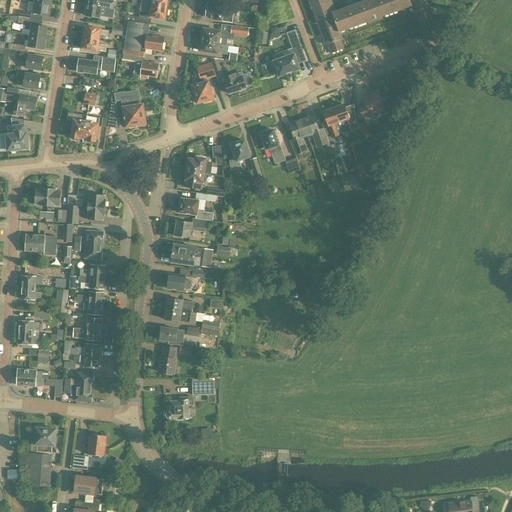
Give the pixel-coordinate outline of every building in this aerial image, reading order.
[(102,0),(87,0),(87,5),(114,10),(113,9),(114,3),(102,0)] [(140,0),(140,5),(161,8),(165,9),(168,9),(169,2),(166,2),(166,0),(140,0)] [(430,7),(427,0),(365,0),(336,10),(332,0),(308,0),(325,46),(327,45),(331,54),(343,49),(340,40),(342,40),(340,32),(411,6),(413,13),(415,12),(419,22),(431,17),(428,8),(430,7)] [(49,16),(50,5),(34,3),(32,14),(49,16)] [(214,20),(221,21),(221,22),(232,23),(233,18),(233,17),(233,16),(234,6),(223,5),(223,6),(207,4),(207,7),(204,6),(203,16),(206,17),(215,18),(214,20)] [(113,19),(114,10),(87,5),(85,16),(99,18),(100,17),(113,19)] [(140,5),(139,11),(150,13),(150,17),(151,17),(155,18),(159,19),(164,19),(164,15),(167,16),(168,9),(165,9),(161,8),(140,5)] [(124,50),(126,50),(140,52),(139,52),(140,53),(141,52),(141,47),(143,37),(146,38),(147,36),(148,36),(149,25),(138,23),(128,22),(124,50)] [(47,27),(29,25),(26,24),(25,30),(30,30),(29,36),(45,39),(47,27)] [(122,36),(123,28),(112,26),(111,35),(122,36)] [(230,35),(220,33),(220,32),(203,29),(203,31),(201,30),(200,36),(202,37),(201,40),(203,40),(205,40),(214,42),(217,42),(219,43),(218,44),(229,46),(232,46),(234,35),(248,36),(249,28),(232,26),(230,35)] [(98,40),(99,36),(107,38),(108,31),(100,30),(100,29),(85,27),(84,31),(83,30),(82,38),(98,40)] [(286,33),(289,42),(298,39),(295,30),(286,33)] [(266,45),(268,33),(260,32),(258,44),(266,45)] [(147,36),(146,38),(145,47),(145,49),(161,51),(163,37),(158,37),(159,36),(151,34),(151,36),(148,36),(147,36)] [(44,50),(45,39),(29,36),(27,47),(44,50)] [(106,46),(98,45),(98,40),(82,38),(81,45),(82,45),(81,49),(105,53),(106,46)] [(200,51),(217,54),(227,55),(229,46),(218,44),(219,43),(217,42),(214,42),(205,40),(203,40),(201,40),(201,43),(199,43),(198,49),(200,49),(200,51)] [(273,61),(279,77),(287,74),(292,72),(291,72),(299,69),(297,63),(303,61),(298,46),(292,48),(294,54),(273,61)] [(107,59),(110,59),(115,60),(118,60),(119,52),(108,50),(107,59)] [(139,52),(140,52),(126,50),(124,50),(123,60),(144,62),(145,52),(141,52),(140,53),(139,52)] [(19,58),(27,59),(26,68),(41,71),(43,57),(29,55),(30,53),(24,52),(20,51),(20,52),(19,58)] [(102,63),(79,60),(78,62),(76,61),(75,68),(78,68),(77,72),(96,74),(97,70),(101,70),(114,72),(115,60),(110,59),(103,58),(102,63)] [(211,63),(215,75),(222,73),(218,59),(210,58),(211,63)] [(156,77),(157,72),(159,72),(160,66),(158,66),(158,65),(143,63),(142,67),(135,66),(133,74),(141,75),(141,78),(147,79),(148,76),(156,77)] [(213,99),(208,82),(207,79),(216,77),(215,75),(211,63),(196,67),(201,84),(192,86),(194,96),(192,96),(194,103),(196,103),(197,103),(205,101),(205,103),(212,101),(212,99),(213,99)] [(229,94),(246,88),(245,87),(253,84),(249,73),(243,75),(242,72),(235,74),(223,78),(225,82),(224,82),(229,94)] [(40,76),(25,74),(17,73),(16,78),(24,80),(23,87),(38,89),(40,76)] [(84,85),(94,86),(95,79),(85,78),(84,85)] [(7,90),(6,95),(17,97),(18,90),(7,88),(7,90)] [(126,127),(145,124),(142,105),(141,105),(138,90),(125,92),(125,91),(114,93),(115,101),(122,100),(123,108),(126,127)] [(362,117),(383,110),(377,94),(375,94),(375,92),(369,94),(370,96),(364,98),(367,107),(360,110),(362,117)] [(20,95),(18,108),(15,107),(13,116),(24,118),(25,110),(34,111),(37,98),(20,95)] [(357,124),(358,124),(355,117),(349,119),(344,105),(340,106),(339,105),(335,106),(335,108),(334,108),(339,122),(343,134),(359,128),(357,124)] [(332,138),(340,135),(335,124),(339,122),(334,108),(332,109),(332,107),(327,109),(327,111),(323,112),(328,126),(332,138)] [(85,126),(86,122),(87,116),(68,113),(67,121),(73,122),(71,138),(72,139),(72,140),(77,141),(77,140),(79,139),(79,138),(83,139),(85,126)] [(309,118),(301,120),(307,137),(313,135),(317,147),(329,142),(323,127),(318,129),(312,114),(308,116),(309,118)] [(99,118),(87,116),(86,122),(85,126),(83,139),(87,139),(86,140),(87,140),(88,142),(93,143),(95,142),(99,118)] [(303,139),(307,137),(301,120),(294,123),(293,121),(289,123),(294,138),(290,140),(295,155),(307,150),(303,139)] [(357,124),(359,128),(363,140),(371,137),(365,121),(358,124),(357,124)] [(24,126),(14,126),(14,125),(7,126),(8,135),(6,135),(7,150),(9,150),(11,151),(11,152),(15,151),(17,150),(28,149),(26,133),(25,133),(24,126)] [(266,150),(269,148),(275,164),(285,161),(282,150),(281,150),(280,145),(278,145),(273,130),(267,133),(267,131),(261,133),(262,135),(261,135),(266,150)] [(231,145),(236,158),(229,161),(230,171),(239,170),(238,161),(250,157),(244,141),(238,143),(237,142),(232,144),(232,145),(231,145)] [(330,146),(332,153),(333,155),(339,153),(336,144),(330,146)] [(220,147),(212,147),(213,157),(221,157),(220,147)] [(285,161),(289,173),(301,169),(297,157),(285,161)] [(205,162),(206,160),(197,158),(196,161),(189,160),(187,168),(184,173),(203,176),(204,172),(211,173),(212,163),(205,162)] [(255,178),(262,175),(256,159),(249,161),(255,178)] [(367,163),(358,166),(360,174),(370,171),(367,163)] [(203,179),(203,176),(184,173),(183,177),(185,181),(184,187),(201,190),(202,187),(205,188),(206,180),(203,179)] [(359,174),(342,177),(344,191),(361,188),(359,174)] [(79,188),(91,190),(93,183),(80,181),(79,188)] [(47,206),(48,188),(40,188),(40,189),(35,189),(35,205),(47,206)] [(57,189),(48,188),(47,206),(60,207),(61,191),(57,191),(57,189)] [(196,219),(207,221),(212,222),(213,214),(204,212),(204,210),(197,209),(198,200),(215,202),(216,196),(215,195),(196,193),(195,200),(189,199),(189,200),(182,199),(180,213),(196,215),(196,219)] [(75,206),(76,199),(77,194),(68,194),(67,206),(68,206),(75,206)] [(105,208),(106,200),(105,200),(105,195),(89,194),(88,207),(105,208)] [(75,206),(68,206),(66,223),(78,224),(80,207),(75,206)] [(105,217),(105,208),(88,207),(87,220),(103,221),(103,217),(105,217)] [(60,213),(47,212),(46,222),(60,223),(60,213)] [(207,221),(196,219),(192,219),(192,223),(177,221),(175,236),(189,239),(190,231),(206,233),(207,221)] [(63,233),(72,234),(72,225),(64,224),(63,233)] [(102,246),(103,232),(87,231),(86,245),(102,246)] [(51,244),(56,245),(57,237),(45,236),(26,235),(26,243),(51,244)] [(25,252),(44,252),(44,255),(56,256),(56,245),(51,244),(26,243),(25,252)] [(101,260),(102,246),(86,245),(85,259),(101,260)] [(195,250),(196,248),(173,245),(172,254),(194,257),(206,259),(207,259),(208,252),(200,251),(195,250)] [(72,246),(64,246),(63,257),(71,257),(72,246)] [(217,255),(228,256),(228,249),(217,248),(217,255)] [(206,259),(194,257),(172,254),(171,262),(199,267),(199,264),(205,265),(206,259)] [(80,276),(104,278),(105,266),(91,265),(91,271),(86,270),(86,269),(85,269),(85,270),(80,269),(80,276)] [(184,280),(185,277),(169,274),(167,288),(183,291),(183,288),(190,289),(191,281),(184,280)] [(36,277),(22,276),(21,288),(35,289),(36,285),(42,285),(42,277),(36,277)] [(103,289),(104,278),(80,276),(79,283),(85,284),(85,282),(90,283),(89,288),(103,289)] [(66,280),(55,279),(55,288),(65,288),(66,280)] [(35,292),(35,289),(21,288),(20,299),(28,300),(27,303),(34,303),(35,300),(41,300),(41,293),(35,292)] [(66,314),(69,291),(57,289),(55,313),(66,314)] [(78,302),(102,304),(103,293),(89,292),(89,297),(84,297),(84,296),(78,295),(78,302)] [(166,309),(181,311),(181,308),(186,309),(192,310),(193,302),(182,301),(183,300),(167,298),(167,300),(165,300),(164,307),(166,307),(166,309)] [(221,309),(222,301),(211,300),(210,308),(221,309)] [(102,315),(102,304),(78,302),(77,310),(83,310),(83,309),(88,310),(88,314),(102,315)] [(181,311),(166,309),(164,320),(179,322),(179,321),(184,321),(184,322),(195,323),(197,313),(185,312),(181,311)] [(19,321),(18,332),(39,334),(39,323),(33,322),(33,321),(33,319),(26,318),(26,321),(19,321)] [(101,323),(101,319),(87,318),(87,324),(82,323),(82,322),(76,321),(76,328),(74,328),(101,330),(101,329),(102,330),(104,328),(104,324),(103,323),(101,323)] [(220,324),(216,323),(203,321),(202,329),(215,330),(219,331),(220,324)] [(200,329),(188,327),(187,336),(199,338),(200,329)] [(100,341),(101,330),(74,328),(73,338),(86,339),(86,340),(100,341)] [(181,345),(183,333),(176,332),(177,330),(161,328),(159,340),(168,341),(168,343),(181,345)] [(32,348),(32,345),(38,345),(39,334),(18,332),(17,344),(18,344),(18,347),(32,348)] [(71,354),(74,355),(74,349),(71,349),(71,341),(64,341),(63,355),(71,355),(71,354)] [(85,344),(85,355),(99,357),(100,345),(85,344)] [(173,374),(175,359),(177,348),(163,346),(162,357),(161,357),(159,372),(173,374)] [(179,354),(189,355),(190,348),(180,347),(179,354)] [(99,357),(85,355),(84,361),(84,367),(98,368),(99,357)] [(36,370),(18,369),(17,377),(48,379),(49,372),(36,371),(36,370)] [(64,386),(71,386),(76,386),(92,388),(93,374),(77,373),(76,380),(71,380),(71,379),(65,378),(64,386)] [(48,380),(48,379),(17,377),(17,378),(16,378),(14,380),(14,383),(16,384),(17,384),(17,386),(35,387),(35,386),(45,387),(46,380),(48,380)] [(214,395),(214,381),(192,381),(193,395),(214,395)] [(92,388),(76,386),(75,400),(91,401),(92,388)] [(192,397),(179,398),(180,401),(170,401),(170,411),(168,413),(168,417),(170,418),(170,419),(188,418),(187,405),(193,405),(192,397)] [(36,428),(34,444),(31,444),(31,454),(51,455),(52,446),(54,446),(56,429),(44,428),(42,426),(39,426),(37,428),(36,428)] [(103,457),(106,436),(91,434),(88,455),(103,457)] [(51,455),(31,454),(20,453),(22,485),(49,487),(52,455),(51,455)] [(74,464),(90,466),(91,456),(75,454),(74,464)] [(89,476),(76,475),(74,492),(80,493),(80,495),(87,495),(87,494),(102,495),(104,480),(102,479),(102,473),(89,471),(89,476)] [(470,497),(471,501),(448,504),(449,511),(471,511),(472,511),(479,511),(477,497),(470,497)] [(98,511),(99,504),(85,503),(85,511),(72,509),(71,511),(98,511)]
